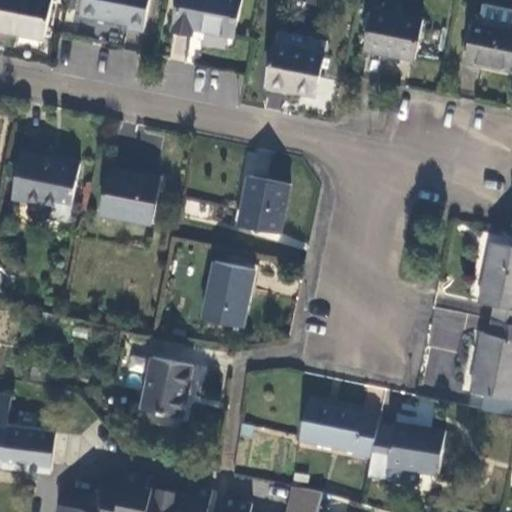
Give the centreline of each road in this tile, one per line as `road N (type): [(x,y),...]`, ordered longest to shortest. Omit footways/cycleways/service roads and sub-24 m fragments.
road 1 (residential): [(0,73),(380,157)]
road 2 (residential): [(380,157),(341,336)]
